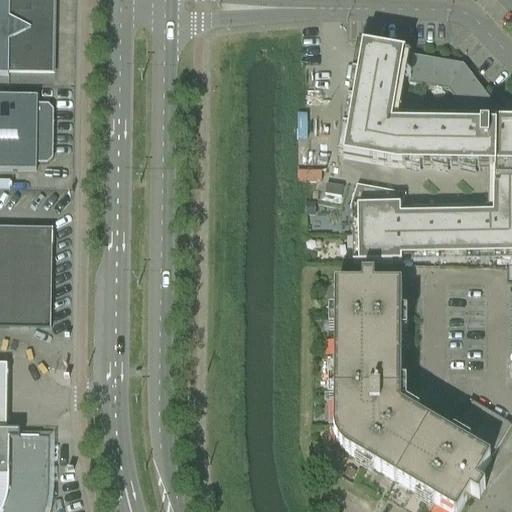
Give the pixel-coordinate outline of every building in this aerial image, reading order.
[(0,0),(0,80),(8,80),(8,78),(52,79),(53,0),(0,0)] [(511,123),(507,123),(464,67),(363,49),(343,160),(397,169),(494,170),(493,216),(401,217),(400,196),(405,197),(406,196),(357,187),(350,210),(357,209),(358,266),(401,265),(401,259),(511,257),(511,123)] [(0,171),(37,173),(37,165),(48,165),(53,160),(54,111),(49,106),(38,106),(38,99),(0,98),(0,171)] [(343,189),(326,186),(325,196),(341,198),(343,189)] [(306,217),(315,216),(314,205),(305,205),(306,217)] [(0,330),(8,330),(50,331),(52,232),(0,230),(0,330)] [(461,511),(471,496),(474,498),(479,501),(485,490),(477,485),(511,426),(470,402),(469,402),(471,403),(451,438),(400,409),(401,408),(402,289),(374,289),(374,279),(362,279),(362,289),(335,289),(333,429),(334,432),(334,434),(334,437),(335,440),(336,442),(337,445),(339,447),(341,449),(342,451),(344,453),(346,455),(349,456),(444,511),(461,511)] [(8,363),(0,362),(0,425),(8,426),(8,397),(8,363)] [(48,489),(48,442),(20,441),(20,433),(0,432),(0,511),(44,511),(45,511),(48,489)] [(355,474),(347,469),(343,476),(351,481),(355,474)]
